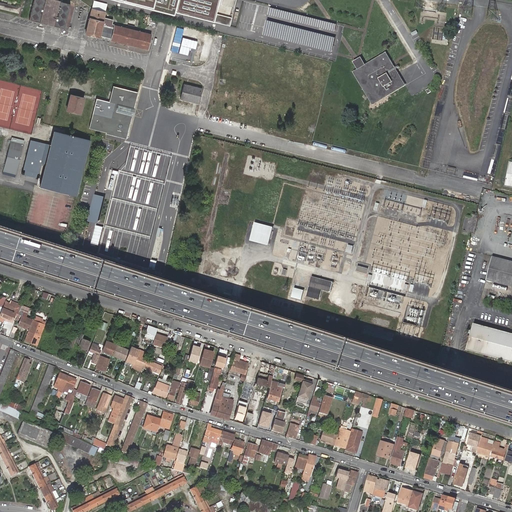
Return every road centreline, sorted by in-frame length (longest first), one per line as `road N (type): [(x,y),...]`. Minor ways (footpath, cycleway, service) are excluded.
road 1 (residential): [(0,268),(511,432)]
road 2 (motorway): [(0,250),(511,413)]
road 3 (motorway): [(511,400),(0,237)]
road 4 (residential): [(6,342),(164,405),(365,466)]
